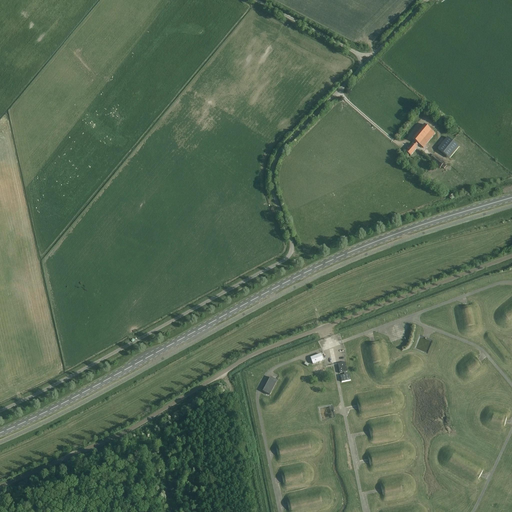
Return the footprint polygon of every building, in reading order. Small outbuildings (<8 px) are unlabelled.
[(423,148),(435,134),(424,125),(413,139),(416,142),(413,145),(413,144),(406,153),(411,156),(417,148),(416,147),(419,144),(423,148)] [(449,159),(459,147),(447,138),(438,149),(449,159)] [(444,169),(446,166),(444,164),(444,163),(433,155),(430,159),(438,166),(440,168),(441,167),(444,169)] [(460,307),(460,308),(464,307),(464,309),(461,309),(465,327),(475,325),(472,307),(468,308),(468,306),(472,305),(468,306),(466,306),(464,307),(460,307)] [(511,319),(511,305),(503,313),(510,321),(511,319)] [(368,346),(371,363),(382,361),(378,344),(375,344),(375,342),(376,342),(379,342),(379,341),(376,342),(369,343),(367,344),(369,343),(371,343),(371,345),(368,346)] [(312,364),(322,360),(320,354),(310,358),(312,364)] [(465,366),(472,374),(481,366),(479,364),(480,363),(483,366),(483,365),(480,362),(478,359),(475,356),(478,359),(476,361),(474,358),(465,366)] [(270,377),(262,392),(269,396),(277,381),(270,377)] [(392,405),(390,395),(359,401),(360,404),(358,404),(357,401),(358,404),(358,409),(359,412),(359,409),(361,408),(361,411),(392,405)] [(493,412),(491,422),(502,425),(503,422),(505,423),(504,427),(505,423),(506,419),(507,415),(506,419),(504,418),(505,415),(493,412)] [(390,434),(388,423),(371,427),(372,430),(370,430),(369,426),(369,427),(369,430),(370,434),(371,438),(370,434),(373,434),(373,437),(390,434)] [(309,439),(278,445),(279,448),(276,449),(276,445),(276,449),(277,453),(278,457),(277,453),(279,453),(280,456),(311,450),(310,444),(309,439)] [(401,448),(370,455),(371,458),(369,458),(368,455),(369,459),(370,463),(370,466),(370,463),(372,462),(372,465),(403,459),(402,454),(401,448)] [(448,462),(476,478),(478,475),(479,476),(477,479),(478,479),(480,476),(481,473),(483,469),(481,472),(480,471),(481,468),(453,453),(451,458),(448,462)] [(284,476),(282,476),(281,473),(282,476),(283,481),(284,484),(283,481),(285,480),(286,483),(303,480),(301,469),(283,473),(284,476)] [(384,488),(382,488),(381,484),(381,488),(382,492),(383,496),(382,492),(384,492),(385,495),(402,491),(400,481),(383,484),(384,488)] [(320,493),(289,500),(290,503),(288,503),(287,499),(287,503),(288,507),(289,511),(288,507),(291,507),(291,510),(322,504),(321,499),(320,493)]
